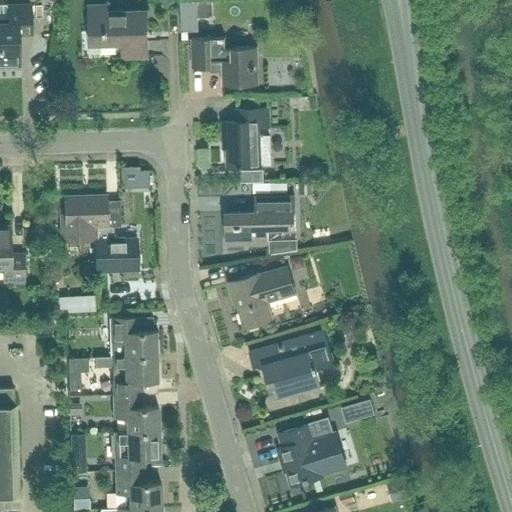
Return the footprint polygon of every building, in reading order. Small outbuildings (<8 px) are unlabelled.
[(210,31),(209,3),(180,4),(181,32),(210,31)] [(0,64),(17,64),(16,34),(30,34),(29,4),(6,5),(7,16),(0,16),(0,64)] [(121,57),(148,56),(147,10),(107,11),(106,4),(88,4),(89,44),(121,44),(121,57)] [(223,84),(257,83),(256,46),(224,47),(224,37),(192,37),(192,66),(210,66),(210,61),(222,61),(223,84)] [(227,165),(259,164),(270,163),(269,135),(258,135),(258,127),(268,126),(267,107),(236,108),(236,120),(221,120),(222,137),(226,137),(227,165)] [(249,179),(248,168),(235,168),(235,179),(249,179)] [(80,239),(93,239),(93,238),(96,238),(96,226),(107,226),(118,225),(118,199),(105,199),(105,194),(62,194),(62,212),(58,212),(59,235),(80,234),(80,239)] [(267,228),(294,228),(293,195),(254,196),(254,211),(225,211),(225,245),(267,244),(267,228)] [(0,224),(0,270),(2,270),(2,281),(22,281),(21,252),(8,252),(7,224),(0,224)] [(93,270),(136,269),(135,237),(107,238),(107,226),(96,226),(96,238),(93,238),(93,239),(93,270)] [(267,301),(295,292),(287,264),(259,272),(258,271),(227,280),(231,295),(234,294),(243,325),(272,317),(267,301)] [(92,292),(54,293),(54,309),(92,308),(92,292)] [(110,356),(154,354),(154,329),(138,329),(138,316),(108,317),(109,355),(110,355),(110,356)] [(325,330),(248,351),(253,367),(264,363),(274,398),(298,391),(297,386),(318,380),(315,367),(334,362),(325,330)] [(111,394),(140,393),(140,380),(155,380),(154,354),(110,356),(110,355),(109,355),(93,356),(94,366),(110,366),(110,365),(111,394)] [(67,357),(68,371),(87,370),(86,356),(67,357)] [(0,494),(17,494),(14,403),(12,403),(12,386),(0,386),(0,494)] [(125,431),(157,430),(156,405),(141,406),(140,393),(111,394),(112,417),(124,416),(125,431)] [(68,414),(79,414),(79,402),(68,402),(68,414)] [(283,430),(287,443),(279,446),(286,469),(289,469),(293,484),(323,475),(322,473),(342,467),(327,417),(283,430)] [(157,430),(125,431),(112,432),(113,469),(143,469),(142,456),(158,456),(157,430)] [(84,432),(72,433),(73,470),(85,470),(84,432)] [(143,469),(113,469),(114,507),(114,508),(115,508),(160,506),(159,481),(143,481),(143,469)] [(71,506),(71,508),(85,508),(85,486),(71,486),(71,506)] [(353,491),(337,494),(340,503),(355,499),(353,491)]
